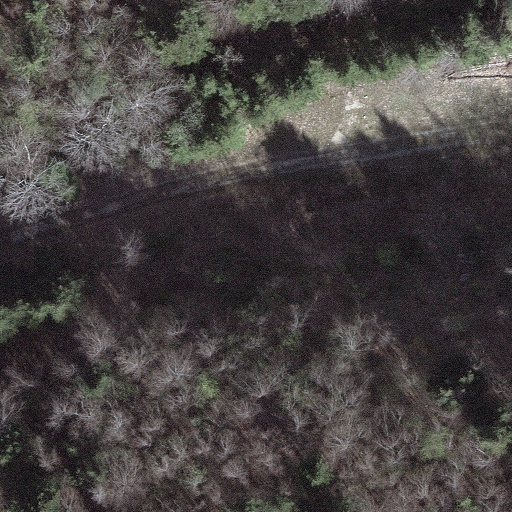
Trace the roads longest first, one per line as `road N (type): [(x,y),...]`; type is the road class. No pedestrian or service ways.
road 1 (track): [(511,117),(177,186),(0,242)]
road 2 (track): [(0,379),(360,143)]
